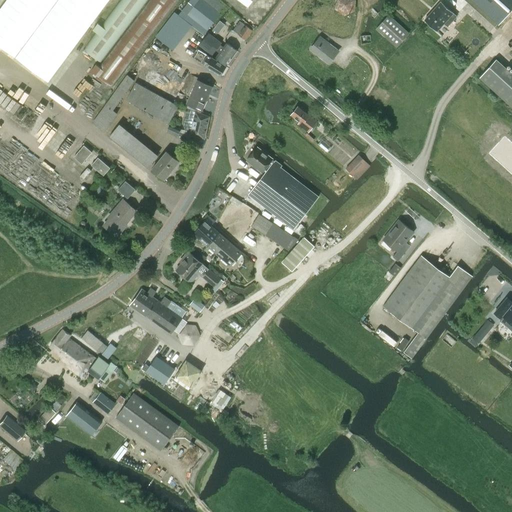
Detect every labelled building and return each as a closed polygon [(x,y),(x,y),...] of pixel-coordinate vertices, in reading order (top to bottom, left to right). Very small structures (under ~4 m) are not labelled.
[(119,0),(82,51),(100,63),(148,0),(119,0)] [(151,0),(94,73),(113,86),(178,0),(151,0)] [(190,0),(182,10),(208,30),(220,14),(218,12),(221,8),(223,6),(215,0),(190,0)] [(334,0),(334,9),(344,16),(355,11),(355,0),(334,0)] [(511,9),(511,0),(467,0),(497,26),(511,9)] [(441,2),(424,20),(437,31),(444,23),(447,26),(457,16),(453,13),(441,2)] [(396,47),(409,33),(389,15),(376,29),(396,47)] [(240,22),(233,31),(245,40),(252,31),(240,22)] [(370,34),(360,35),(361,44),(371,43),(370,34)] [(212,53),(219,45),(220,44),(209,35),(201,45),(212,53)] [(320,37),(311,49),(329,63),(338,51),(320,37)] [(227,65),(237,51),(227,43),(223,48),(220,46),(217,51),(219,53),(216,58),(227,65)] [(209,64),(207,67),(206,68),(220,76),(226,67),(212,58),(207,55),(204,61),(209,64)] [(140,59),(132,75),(160,91),(175,100),(179,93),(184,84),(140,59)] [(511,73),(496,60),(480,77),(511,106),(511,73)] [(128,75),(104,107),(92,123),(103,131),(117,113),(112,110),(134,80),(128,75)] [(198,80),(187,104),(201,111),(207,99),(205,98),(210,86),(198,80)] [(127,99),(169,122),(178,106),(136,83),(127,99)] [(308,132),(317,121),(298,106),(291,115),(300,122),(298,124),(308,132)] [(184,118),(182,124),(187,125),(185,134),(205,139),(209,117),(191,110),(189,119),(184,118)] [(170,124),(166,132),(176,137),(180,129),(170,124)] [(148,168),(156,157),(118,126),(109,137),(148,168)] [(315,139),(307,133),(305,135),(313,142),(315,139)] [(511,134),(494,154),(511,171),(511,134)] [(74,157),(82,164),(92,152),(84,145),(74,157)] [(262,172),(272,158),(257,147),(247,160),(262,172)] [(166,152),(152,169),(164,180),(179,162),(166,152)] [(366,162),(365,162),(358,155),(346,168),(353,175),(366,162)] [(104,175),(111,167),(98,157),(92,165),(104,175)] [(274,161),(249,194),(293,229),(318,197),(280,168),(281,166),(274,161)] [(66,170),(56,183),(61,188),(62,187),(64,189),(68,184),(66,182),(67,181),(69,183),(73,177),(71,176),(72,175),(66,170)] [(128,198),(135,190),(136,189),(126,180),(118,189),(128,198)] [(110,219),(104,226),(116,236),(123,229),(121,228),(136,210),(123,200),(108,217),(110,219)] [(251,226),(263,234),(270,222),(259,214),(251,226)] [(205,220),(193,234),(208,247),(219,233),(211,226),(215,221),(209,216),(205,220)] [(398,219),(382,239),(397,251),(392,257),(398,261),(404,254),(398,250),(413,231),(398,219)] [(270,222),(263,234),(274,241),(282,229),(270,222)] [(282,229),(274,241),(285,249),(288,250),(298,240),(293,237),(282,229)] [(219,233),(208,247),(215,252),(226,239),(219,233)] [(303,238),(281,262),(292,271),(315,246),(304,237),(304,236),(303,238)] [(242,253),(226,239),(215,252),(230,266),(242,253)] [(184,260),(176,270),(188,280),(189,281),(190,281),(191,281),(192,281),(193,281),(193,280),(194,280),(199,274),(202,276),(208,269),(204,266),(206,264),(202,261),(200,262),(188,252),(182,258),(184,260)] [(421,256),(383,307),(418,332),(403,352),(404,353),(410,358),(420,345),(425,338),(463,287),(470,278),(472,275),(458,265),(449,276),(421,255),(421,256)] [(220,279),(208,269),(202,276),(214,287),(220,279)] [(130,305),(152,320),(167,300),(164,297),(160,303),(141,290),(130,305)] [(511,322),(511,302),(507,298),(494,313),(501,318),(504,315),(511,322)] [(167,300),(152,320),(171,334),(175,337),(177,334),(182,344),(192,345),(194,345),(200,336),(196,326),(195,325),(184,324),(183,324),(180,322),(182,318),(186,311),(181,307),(176,304),(171,311),(166,307),(170,302),(167,300)] [(488,319),(470,340),(470,341),(476,347),(494,325),(488,319)] [(65,364),(67,366),(75,357),(73,356),(80,347),(68,338),(70,335),(63,329),(57,336),(57,337),(49,346),(62,355),(60,358),(67,362),(65,364)] [(81,338),(97,351),(101,354),(107,346),(103,343),(87,331),(81,338)] [(75,357),(67,366),(79,375),(85,367),(88,370),(99,378),(109,364),(99,357),(97,359),(94,356),(80,347),(73,356),(75,357)] [(145,364),(142,369),(146,372),(164,384),(172,373),(167,369),(170,366),(156,357),(149,366),(145,364)] [(186,360),(175,376),(175,377),(174,379),(189,390),(190,387),(191,387),(202,371),(186,360)] [(115,404),(101,393),(93,402),(108,413),(115,404)] [(161,450),(179,426),(134,393),(116,417),(161,450)] [(55,400),(38,420),(44,426),(56,413),(56,412),(61,406),(55,400)] [(65,416),(70,420),(68,422),(83,434),(85,431),(90,436),(102,421),(77,401),(65,416)] [(6,415),(0,422),(0,426),(17,441),(24,433),(25,431),(17,424),(6,415)] [(109,417),(93,438),(112,453),(128,432),(109,417)]
